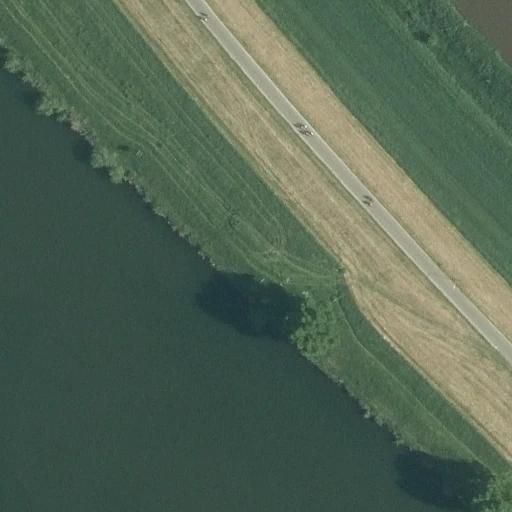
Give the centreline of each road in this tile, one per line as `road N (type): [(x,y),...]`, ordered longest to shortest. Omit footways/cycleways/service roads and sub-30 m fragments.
road 1 (unclassified): [(511,357),(193,0)]
road 2 (track): [(281,277),(363,279),(511,369)]
